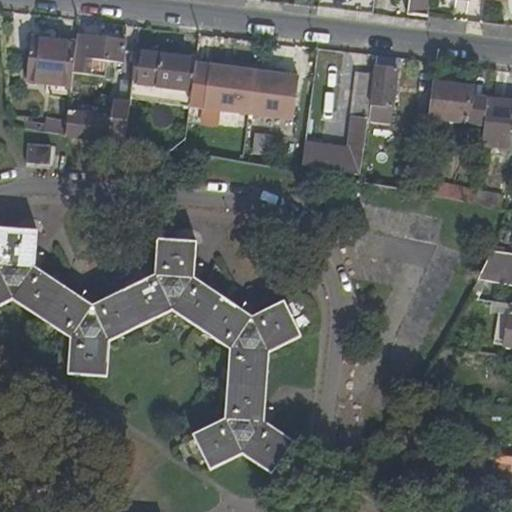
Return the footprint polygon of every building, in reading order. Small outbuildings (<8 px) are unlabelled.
[(409,0),(408,13),(428,16),(430,0),(409,0)] [(123,62),(124,56),(126,40),(78,34),(77,44),(74,72),(89,74),(91,58),(123,62)] [(74,72),(77,44),(33,38),(27,83),(72,88),(74,72)] [(196,61),(196,58),(137,50),(132,94),(157,97),(157,102),(190,106),(196,61)] [(370,119),(391,122),(399,57),(378,54),(377,60),(375,75),(370,119)] [(257,69),(196,61),(190,106),(251,115),(257,69)] [(302,75),(257,69),(251,115),(296,121),(302,75)] [(307,164),(363,172),(370,119),(375,75),(357,73),(349,147),(307,143),(304,163),(306,164),(307,164)] [(430,118),(486,126),(488,104),(472,102),(473,92),(434,88),(430,118)] [(157,97),(132,94),(131,99),(157,102),(157,97)] [(511,102),(489,99),(488,104),(486,126),(483,144),(511,147),(511,102)] [(130,105),(114,103),(112,119),(68,113),(68,121),(66,130),(66,135),(95,139),(125,143),(130,105)] [(324,107),(312,105),(310,122),(308,136),(320,138),(324,107)] [(68,121),(46,117),(45,124),(44,133),(59,135),(66,135),(66,130),(68,121)] [(45,124),(8,118),(11,122),(14,125),(20,128),(26,129),(36,131),(44,133),(45,124)] [(255,133),(255,154),(270,154),(271,134),(255,133)] [(50,165),(51,146),(27,143),(25,163),(50,165)] [(477,193),(421,182),(420,193),(476,204),(477,194),(477,193)] [(501,197),(477,194),(476,204),(484,206),(491,208),(498,211),(499,213),(501,197)] [(210,469),(242,452),(272,472),(293,441),(263,420),(269,351),(301,336),(285,301),(253,316),(194,277),(197,242),(158,239),(155,273),(92,304),(35,266),(37,231),(0,228),(0,304),(12,299),(70,338),(68,373),(107,375),(109,339),(172,309),(230,348),(224,417),(192,434),(210,469)] [(511,253),(496,251),(479,282),(486,283),(511,286),(511,253)] [(486,283),(479,282),(473,292),(481,293),(486,283)] [(372,470),(382,450),(364,441),(354,461),(372,470)] [(496,473),(511,475),(511,455),(497,454),(496,473)]
